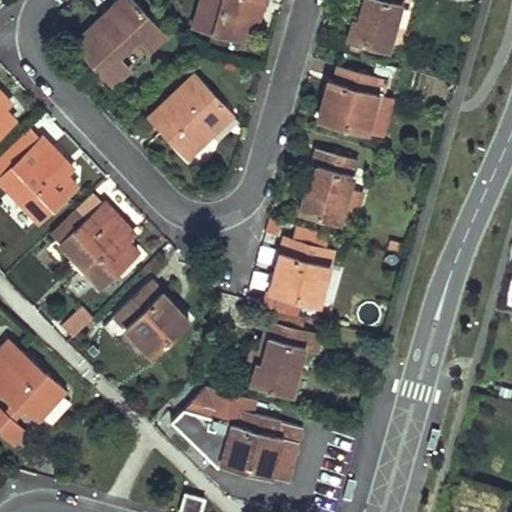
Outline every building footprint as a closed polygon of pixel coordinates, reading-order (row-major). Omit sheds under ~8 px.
[(101,15),(73,43),(112,82),(128,66),(117,56),(137,37),(148,48),(164,32),(132,0),(116,0),(107,9),(112,14),(106,20),(101,15)] [(263,0),(201,0),(194,24),(243,39),(248,24),(256,26),(263,0)] [(401,0),(364,0),(359,17),(355,16),(349,36),(388,48),(401,0)] [(107,9),(101,15),(106,20),(112,14),(107,9)] [(389,80),(341,65),(336,79),(330,77),(325,93),(333,95),(326,118),(367,131),(380,90),(385,92),(389,80)] [(228,106),(195,71),(149,113),(186,153),(215,128),(210,123),(228,106)] [(380,90),(367,131),(383,136),(396,95),(385,92),(380,90)] [(0,93),(0,132),(13,121),(3,110),(9,104),(0,93)] [(333,95),(325,93),(318,116),(326,118),(333,95)] [(228,106),(210,123),(215,128),(233,111),(228,106)] [(40,136),(0,173),(0,178),(39,220),(75,186),(65,176),(72,169),(40,136)] [(356,158),(318,148),(315,162),(320,163),(313,189),(308,188),(303,209),(341,218),(349,185),(356,158)] [(349,185),(341,218),(355,221),(363,189),(349,185)] [(134,235),(103,203),(85,220),(76,210),(51,234),(61,244),(101,286),(136,252),(127,242),(134,235)] [(267,231),(280,234),(283,220),(271,217),(267,231)] [(297,225),(293,239),(326,248),(330,235),(297,225)] [(293,239),(286,237),(277,267),(284,269),(278,290),(320,302),(335,251),(326,248),(293,239)] [(324,295),(333,297),(341,267),(332,265),(324,295)] [(284,269),(277,267),(271,289),(278,290),(284,269)] [(151,281),(116,316),(155,355),(185,325),(167,307),(172,302),(151,281)] [(190,320),(172,302),(167,307),(185,325),(190,320)] [(306,314),(278,306),(274,320),(302,328),(306,314)] [(81,307),(64,325),(74,335),(75,333),(87,322),(91,317),(81,307)] [(274,320),(268,318),(264,331),(268,332),(267,339),(261,359),(256,357),(255,361),(250,379),(289,390),(302,345),(316,349),(321,333),(302,328),(274,320)] [(94,329),(87,322),(75,333),(83,341),(94,329)] [(267,339),(254,335),(247,359),(255,361),(256,357),(261,359),(267,339)] [(11,340),(0,352),(0,388),(18,404),(20,401),(27,407),(39,418),(65,388),(11,340)] [(204,383),(168,418),(207,456),(212,451),(221,453),(219,459),(286,478),(301,424),(249,409),(253,396),(204,383)] [(18,404),(9,414),(16,420),(27,407),(20,401),(18,404)] [(0,406),(0,430),(15,444),(27,431),(16,420),(9,414),(0,406)] [(200,511),(204,497),(185,492),(180,511),(181,511),(200,511)]
